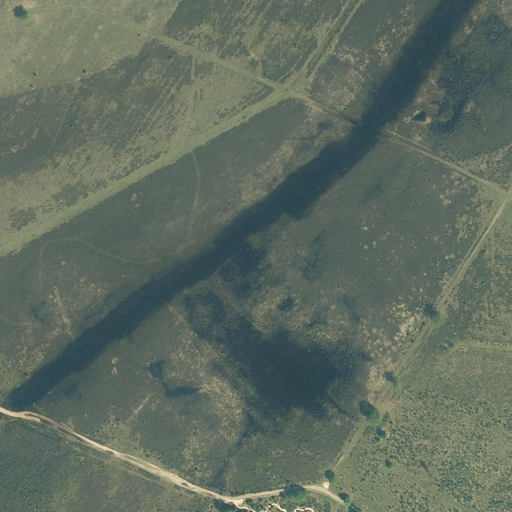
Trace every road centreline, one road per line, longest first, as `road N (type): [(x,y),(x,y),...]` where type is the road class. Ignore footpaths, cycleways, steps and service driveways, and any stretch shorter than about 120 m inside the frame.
road 1 (track): [(509,194),(85,3)]
road 2 (track): [(0,253),(304,82),(361,0)]
road 3 (track): [(511,189),(317,488)]
road 4 (track): [(194,486),(15,414)]
